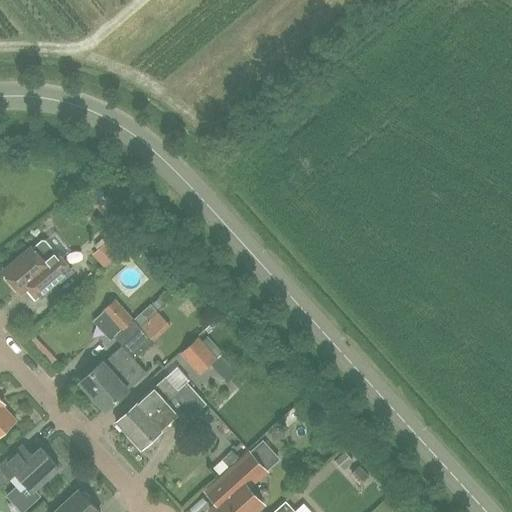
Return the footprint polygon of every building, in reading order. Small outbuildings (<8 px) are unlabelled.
[(127,224),(93,254),(106,268),(140,238),(127,224)] [(41,241),(3,274),(20,293),(27,288),(37,300),(70,271),(45,241),(41,241)] [(115,299),(102,311),(102,312),(120,332),(134,320),(115,299)] [(150,305),(134,320),(140,328),(158,313),(150,305)] [(79,374),(79,378),(82,381),(80,383),(92,397),(134,359),(133,359),(153,342),(140,328),(122,346),(103,363),(103,362),(97,368),(94,364),(90,364),(79,374)] [(198,337),(179,354),(198,376),(210,365),(217,358),(202,341),(198,337)] [(134,359),(92,397),(105,411),(128,390),(127,390),(146,373),(134,359)] [(229,365),(219,376),(227,384),(237,374),(229,365)] [(128,436),(187,383),(186,383),(177,391),(165,378),(139,403),(138,401),(115,422),(128,436)] [(190,386),(187,383),(128,436),(140,450),(163,429),(162,428),(180,413),(187,421),(205,404),(190,386)] [(0,399),(0,435),(16,421),(3,407),(5,405),(0,399)] [(203,491),(216,505),(208,511),(252,511),(261,504),(245,487),(276,459),(260,442),(218,481),(216,480),(203,491)] [(22,445),(0,466),(0,468),(18,487),(28,488),(32,493),(58,468),(40,448),(32,456),(22,445)] [(79,491),(55,511),(98,511),(90,503),(90,498),(85,493),(81,493),(79,491)] [(293,511),(284,502),(272,511),(293,511)]
